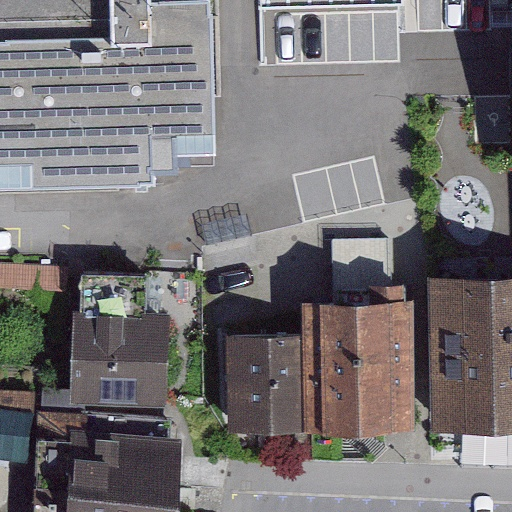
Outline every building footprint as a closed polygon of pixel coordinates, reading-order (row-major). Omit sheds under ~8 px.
[(0,0),(0,186),(160,181),(159,153),(220,151),(214,0),(0,0)] [(259,12),(261,80),(406,76),(404,0),(254,0),(254,12),(259,12)] [(303,328),(304,424),(417,423),(414,291),(405,291),(405,276),(393,276),(393,235),(332,236),(333,293),(302,294),(303,328)] [(64,266),(0,262),(0,286),(63,289),(64,266)] [(511,266),(429,268),(431,422),(511,420),(511,266)] [(74,304),(70,398),(168,402),(172,307),(148,306),(149,270),(82,268),(80,305),(74,304)] [(227,330),(229,426),(304,424),(303,328),(227,330)] [(0,386),(0,455),(31,458),(35,389),(0,386)] [(34,511),(177,511),(179,477),(181,434),(172,433),(172,416),(39,410),(34,511)]
